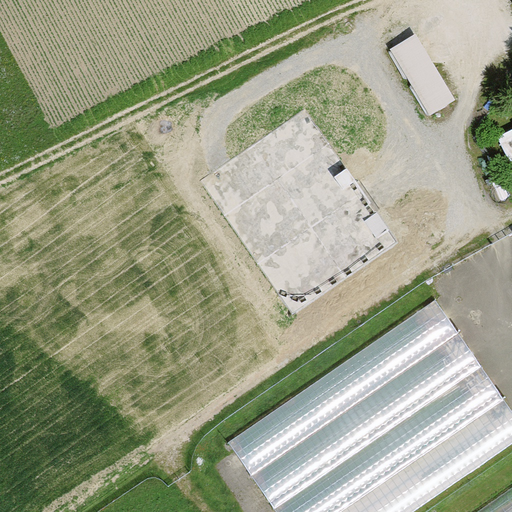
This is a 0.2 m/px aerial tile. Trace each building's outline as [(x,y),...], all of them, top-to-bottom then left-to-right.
[(418,35),(392,50),(430,115),(456,100),(418,35)] [(511,135),(494,145),(511,179),(511,135)] [(382,214),(366,220),(374,241),(390,235),(382,214)] [(225,452),(267,511),(413,511),(511,443),(511,417),(434,306),(225,452)] [(511,511),(511,489),(478,511),(511,511)]
